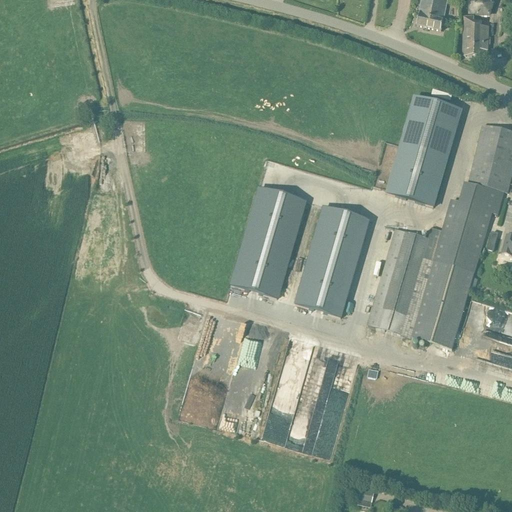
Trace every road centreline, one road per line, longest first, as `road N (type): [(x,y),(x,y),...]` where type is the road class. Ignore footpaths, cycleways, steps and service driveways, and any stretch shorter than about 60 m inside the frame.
road 1 (track): [(198,303),(161,288),(148,271),(92,0)]
road 2 (unclassified): [(511,93),(369,35),(246,0)]
